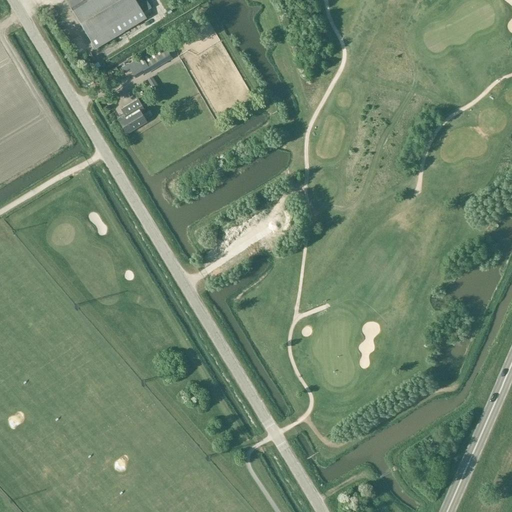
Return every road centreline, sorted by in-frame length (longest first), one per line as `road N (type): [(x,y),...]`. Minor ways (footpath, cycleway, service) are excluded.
road 1 (tertiary): [(320,511),(14,0)]
road 2 (primary): [(447,511),(511,364)]
